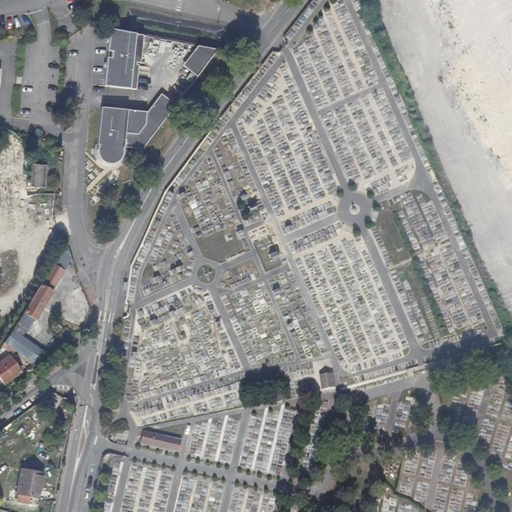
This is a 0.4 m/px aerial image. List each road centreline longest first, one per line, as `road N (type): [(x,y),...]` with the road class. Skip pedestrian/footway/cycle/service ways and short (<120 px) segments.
road 1 (tertiary): [(297,0),(168,163),(116,256),(110,285)]
road 2 (unclassified): [(110,285),(83,249),(73,208),(83,47),(74,34)]
